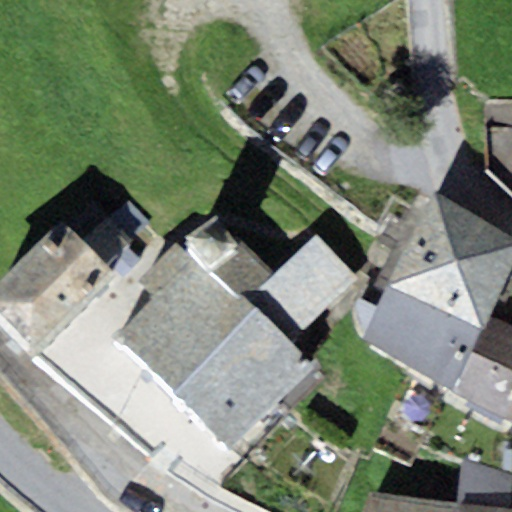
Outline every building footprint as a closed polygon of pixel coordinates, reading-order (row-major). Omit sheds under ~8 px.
[(490,317),(511,272),(511,234),(440,192),(391,287),(483,333),(490,317)] [(84,240),(109,266),(149,227),(125,202),(84,240)] [(115,340),(231,449),(319,369),(292,339),(359,276),(320,235),(276,275),(240,237),(235,241),(217,218),(191,238),(178,244),(139,283),(155,300),(115,340)] [(84,240),(64,222),(0,285),(0,325),(33,360),(119,276),(109,266),(84,240)] [(483,333),(391,287),(365,340),(456,393),(483,333)] [(456,393),(511,420),(511,324),(490,317),(483,333),(456,393)] [(511,509),(511,472),(468,458),(460,505),(511,509)] [(458,511),(460,505),(375,490),(365,511),(458,511)]
